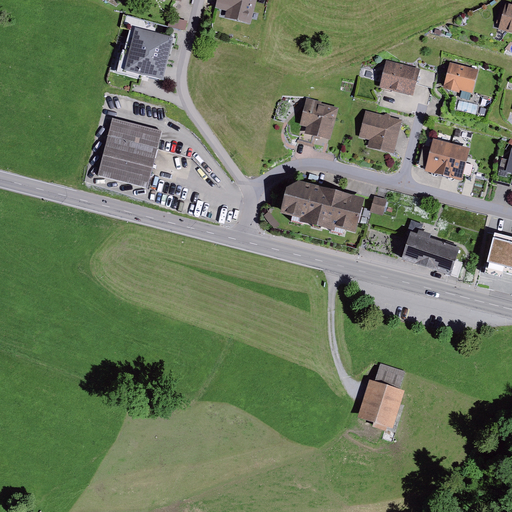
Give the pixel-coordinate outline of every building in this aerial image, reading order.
[(256,0),(218,0),(216,9),(227,12),(225,19),(250,25),(256,0)] [(511,4),(506,3),(499,30),(511,33),(511,4)] [(170,18),(168,27),(186,31),(188,22),(170,18)] [(174,39),(136,29),(125,71),(164,81),(174,39)] [(387,61),(380,88),(413,97),(420,70),(387,61)] [(479,70),(450,63),(443,90),(459,94),(460,90),(473,94),(479,70)] [(322,103),(307,99),(300,126),(307,128),(305,134),(331,141),(339,109),(322,104),(322,103)] [(366,112),(360,137),(371,140),(369,148),(395,154),(403,121),(391,118),(390,115),(386,114),(384,116),(366,112)] [(164,132),(114,119),(99,174),(149,187),(164,132)] [(451,144),(434,140),(431,153),(419,150),(415,166),(425,169),(424,173),(443,178),(451,144)] [(471,149),(451,144),(443,178),(462,182),(463,175),(471,177),(474,166),(467,164),(471,149)] [(511,150),(509,161),(502,159),(499,170),(506,172),(506,173),(511,174),(511,150)] [(294,186),(287,190),(280,215),(356,234),(365,200),(340,194),(342,189),(338,188),(333,187),(332,191),(299,183),(294,186)] [(375,197),(370,213),(383,216),(388,200),(375,197)] [(269,212),(264,217),(275,230),(280,225),(269,212)] [(408,232),(411,233),(402,261),(451,277),(460,249),(430,240),(431,235),(421,232),(424,225),(412,221),(408,232)] [(511,239),(495,235),(484,276),(503,281),(504,275),(511,276),(511,239)] [(370,381),(357,419),(393,430),(405,392),(401,391),(407,372),(380,364),(375,382),(370,381)]
